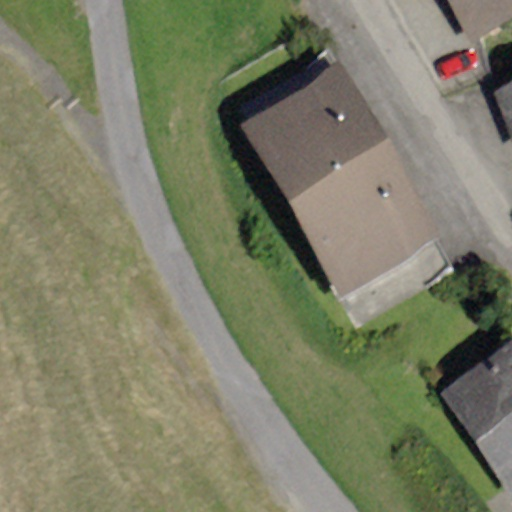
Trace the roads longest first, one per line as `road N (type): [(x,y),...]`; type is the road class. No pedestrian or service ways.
road 1 (residential): [(101,0),(127,152),(176,274),(278,442),(335,511)]
road 2 (residential): [(358,0),(511,245)]
road 3 (track): [(127,152),(92,140),(0,40)]
